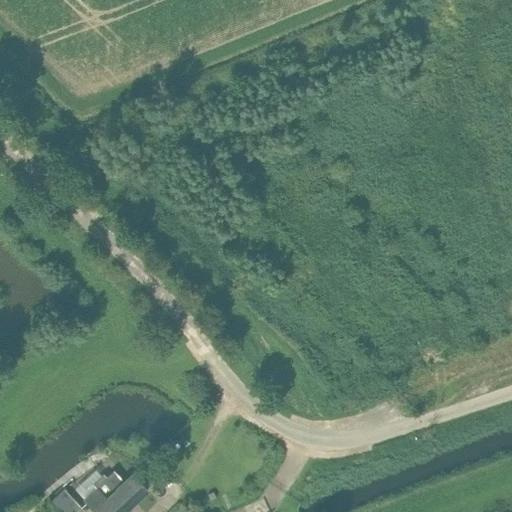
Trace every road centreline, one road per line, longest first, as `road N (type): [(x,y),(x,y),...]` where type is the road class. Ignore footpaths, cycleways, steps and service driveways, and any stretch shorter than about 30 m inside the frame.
road 1 (unclassified): [(235,396),(195,332),(0,131)]
road 2 (unclassified): [(235,396),(282,432),(335,439),(421,420)]
road 3 (unclassified): [(156,511),(235,396)]
